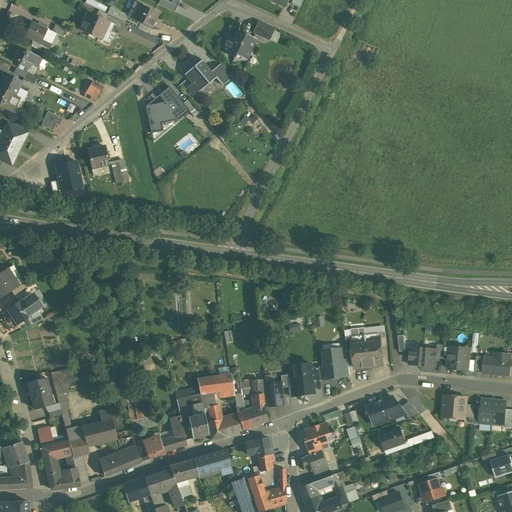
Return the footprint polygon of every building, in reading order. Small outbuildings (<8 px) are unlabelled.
[(179,2),(175,0),(173,0),(171,4),(162,0),(160,0),(158,5),(174,12),(179,2)] [(158,13),(141,5),(134,19),(133,20),(138,22),(150,28),(158,13)] [(111,9),(108,15),(122,22),(125,15),(111,9)] [(109,22),(87,12),(79,30),(101,41),(109,22)] [(134,19),(125,15),(122,22),(135,28),(138,22),(133,20),(134,19)] [(47,30),(31,22),(24,37),(40,44),(43,39),(47,30)] [(273,29),(259,22),(254,33),(268,40),(273,29)] [(64,30),(55,25),(51,32),(61,37),(64,30)] [(243,37),(236,34),(232,43),(226,40),(221,51),(235,57),(237,53),(246,58),(254,40),(244,35),(243,37)] [(57,46),(43,39),(40,44),(54,51),(57,46)] [(152,51),(163,43),(160,40),(149,47),(152,51)] [(41,58),(20,48),(13,62),(28,69),(30,65),(37,68),(41,58)] [(41,58),(37,68),(41,70),(46,61),(41,58)] [(211,72),(201,60),(184,75),(198,92),(216,78),(211,72)] [(232,78),(220,64),(211,72),(216,78),(222,86),(232,78)] [(36,77),(26,72),(23,79),(33,84),(36,77)] [(7,75),(0,89),(13,95),(15,96),(19,88),(22,82),(7,75)] [(103,88),(92,82),(84,96),(96,102),(103,88)] [(179,120),(189,111),(183,104),(169,87),(159,95),(164,102),(145,107),(151,133),(163,131),(161,123),(179,120)] [(0,89),(0,88),(0,106),(6,109),(13,95),(0,89)] [(28,93),(19,88),(15,96),(24,100),(28,93)] [(15,96),(13,95),(6,109),(17,115),(24,100),(15,96)] [(64,109),(65,99),(55,99),(54,108),(64,109)] [(199,113),(187,100),(183,104),(189,111),(194,117),(199,113)] [(63,119),(47,111),(41,124),(52,130),(55,125),(60,127),(63,119)] [(13,166),(27,134),(6,124),(0,137),(0,159),(2,161),(13,166)] [(104,146),(87,150),(91,169),(109,165),(104,146)] [(124,161),(111,164),(116,184),(128,181),(124,161)] [(61,192),(82,187),(76,162),(55,167),(59,181),(61,192)] [(63,198),(61,192),(59,181),(50,183),(54,200),(63,198)] [(23,282),(12,266),(6,270),(17,286),(23,282)] [(6,270),(0,273),(0,298),(11,291),(17,287),(17,286),(6,270)] [(23,282),(17,286),(17,287),(11,291),(15,298),(28,289),(23,282)] [(27,297),(7,310),(17,324),(36,311),(27,297)] [(46,318),(41,310),(37,313),(41,320),(46,318)] [(36,311),(26,318),(27,320),(27,321),(30,326),(41,320),(37,313),(36,311)] [(323,316),(314,317),(315,326),(324,326),(323,316)] [(288,319),(289,331),(301,330),(300,318),(288,319)] [(364,329),(351,330),(351,337),(352,337),(365,335),(365,330),(364,330),(364,329)] [(230,331),(223,333),(225,344),(232,342),(230,331)] [(385,333),(379,334),(379,338),(380,338),(381,347),(387,346),(385,333)] [(379,334),(365,335),(369,367),(383,365),(381,347),(380,338),(379,338),(379,334)] [(365,335),(352,337),(352,341),(353,350),(355,369),(369,367),(365,335)] [(470,349),(449,347),(447,368),(468,370),(470,349)] [(424,349),(411,348),(409,365),(422,366),(424,349)] [(436,350),(424,349),(422,366),(435,367),(436,359),(436,350)] [(341,351),(332,352),(329,355),(324,356),(325,367),(327,379),(327,378),(344,377),(342,361),(341,351)] [(499,359),(484,358),(483,371),(483,373),(509,376),(510,355),(500,354),(499,359)] [(484,358),(476,357),(475,371),(483,371),(484,358)] [(311,364),(301,365),(299,368),(300,370),(294,371),(295,378),(297,395),(315,393),(312,368),(311,364)] [(78,367),(50,374),(57,397),(65,395),(61,382),(80,377),(78,367)] [(319,367),(312,368),(314,380),(321,380),(319,367)] [(230,375),(197,380),(200,395),(211,393),(233,390),(232,384),(230,375)] [(45,378),(28,383),(35,410),(53,405),(45,378)] [(295,378),(287,378),(288,387),(289,396),(297,395),(295,378)] [(261,380),(252,381),(253,393),(254,399),(263,398),(261,380)] [(252,381),(239,383),(240,389),(240,391),(241,394),(253,393),(252,381)] [(281,382),(264,384),(266,407),(284,405),(282,388),(281,382)] [(239,383),(232,384),(233,390),(233,392),(240,391),(240,389),(239,383)] [(211,393),(200,395),(203,409),(208,408),(214,406),(211,393)] [(200,395),(191,397),(192,402),(193,409),(199,411),(199,415),(204,414),(203,409),(200,395)] [(466,398),(444,396),(444,405),(443,405),(443,406),(444,406),(443,415),(449,415),(449,419),(451,421),(456,422),(458,420),(458,419),(464,419),(466,405),(466,398)] [(191,397),(176,400),(177,405),(180,404),(184,403),(184,404),(192,402),(191,397)] [(393,397),(367,406),(371,416),(375,414),(379,424),(405,414),(406,414),(401,408),(393,397)] [(263,398),(254,399),(255,404),(249,405),(250,411),(245,413),(250,427),(268,422),(263,407),(263,398)] [(494,401),(481,399),(481,407),(479,424),(480,424),(492,425),(494,401)] [(409,401),(401,408),(406,414),(405,414),(409,419),(420,415),(409,401)] [(506,402),(494,401),(492,425),(504,426),(506,410),(506,402)] [(140,402),(133,404),(136,419),(143,418),(140,402)] [(217,405),(214,406),(208,408),(211,421),(220,419),(220,418),(217,405)] [(244,405),(235,406),(236,413),(242,430),(250,427),(245,413),(244,405)] [(475,406),(466,405),(464,419),(465,419),(464,423),(473,424),(475,407),(475,406)] [(117,408),(109,410),(114,430),(123,428),(117,408)] [(60,409),(48,413),(50,418),(61,415),(60,409)] [(104,411),(98,413),(101,422),(81,427),(86,447),(87,447),(116,439),(114,430),(109,410),(104,411)] [(353,411),(345,413),(347,424),(355,422),(353,411)] [(173,437),(166,439),(169,450),(187,445),(179,412),(168,414),(173,437)] [(232,415),(226,416),(231,433),(242,430),(236,413),(232,415)] [(199,415),(188,418),(192,439),(208,435),(204,414),(199,415)] [(231,433),(226,416),(220,418),(220,419),(224,436),(231,433)] [(136,419),(129,421),(133,432),(147,428),(145,421),(144,418),(143,418),(136,419)] [(155,418),(145,421),(147,428),(157,424),(155,418)] [(211,421),(207,422),(211,441),(224,437),(224,436),(220,419),(211,421)] [(326,424),(306,431),(309,440),(306,441),(309,449),(320,445),(328,442),(325,436),(330,434),(326,424)] [(346,429),(354,448),(363,445),(355,425),(346,429)] [(49,427),(37,430),(41,448),(54,445),(52,438),(49,427)] [(81,427),(66,431),(67,435),(68,441),(71,453),(72,456),(79,454),(88,452),(87,447),(86,447),(81,427)] [(130,429),(115,433),(121,453),(122,453),(134,449),(135,448),(130,429)] [(401,429),(379,436),(385,450),(406,442),(401,429)] [(67,435),(52,438),(54,445),(68,441),(67,435)] [(421,436),(407,441),(410,447),(423,442),(421,436)] [(160,438),(151,440),(151,438),(142,440),(145,449),(147,452),(150,459),(164,454),(164,452),(160,438)] [(269,438),(255,441),(259,457),(272,454),(269,438)] [(54,445),(41,448),(44,460),(53,458),(65,455),(71,453),(68,441),(54,445)] [(255,441),(246,443),(248,455),(255,453),(256,457),(259,457),(255,441)] [(4,448),(3,448),(5,455),(10,468),(20,465),(28,462),(21,442),(4,448)] [(320,445),(309,449),(311,455),(322,451),(320,445)] [(134,449),(122,453),(125,459),(111,464),(115,473),(140,463),(134,449)] [(226,450),(193,460),(198,477),(230,467),(226,450)] [(322,451),(300,459),(303,467),(309,465),(312,472),(314,471),(327,466),(322,451)] [(147,452),(138,455),(141,463),(150,459),(147,452)] [(71,453),(65,455),(69,470),(76,470),(72,456),(71,453)] [(495,453),(482,457),(484,463),(490,461),(497,458),(495,453)] [(79,454),(72,456),(76,470),(80,486),(88,483),(79,454)] [(272,454),(259,457),(259,461),(260,466),(262,472),(267,470),(267,467),(271,466),(270,462),(273,461),(272,454)] [(497,458),(490,461),(495,478),(511,473),(511,463),(509,455),(497,458)] [(109,457),(101,461),(105,477),(115,473),(111,464),(109,457)] [(58,480),(53,458),(44,460),(51,490),(66,488),(65,479),(58,480)] [(193,460),(170,467),(170,469),(174,484),(198,477),(193,460)] [(28,462),(20,465),(21,479),(22,479),(30,478),(29,463),(28,462)] [(327,466),(314,471),(316,476),(329,472),(327,466)] [(170,469),(144,478),(150,494),(171,487),(175,486),(174,484),(170,469)] [(69,470),(63,471),(65,479),(66,488),(80,486),(76,470),(69,470)] [(343,472),(337,474),(339,481),(341,481),(345,479),(343,472)] [(439,473),(427,476),(429,482),(437,479),(441,478),(439,473)] [(337,474),(319,481),(321,489),(333,484),(340,482),(339,481),(337,474)] [(92,489),(103,485),(100,475),(89,479),(92,489)] [(247,476),(242,478),(249,500),(255,498),(248,479),(247,476)] [(279,489),(264,494),(258,476),(248,479),(255,498),(259,511),(285,504),(285,488),(279,489)] [(21,479),(0,479),(0,489),(31,488),(31,487),(30,478),(22,479),(21,479)] [(144,478),(122,486),(128,502),(143,497),(150,494),(144,478)] [(242,479),(234,482),(242,511),(252,511),(254,511),(242,479)] [(429,482),(420,485),(426,502),(445,495),(443,489),(440,490),(437,479),(429,482)] [(319,481),(300,488),(305,501),(318,496),(316,492),(318,489),(321,489),(319,481)] [(340,482),(333,484),(335,489),(343,486),(341,481),(339,481),(340,482)] [(176,488),(175,486),(171,487),(171,488),(170,491),(176,508),(179,507),(183,506),(181,502),(180,498),(176,488)] [(188,486),(181,487),(181,486),(176,488),(180,498),(191,494),(188,486)] [(343,486),(335,489),(338,497),(341,505),(349,503),(345,493),(343,487),(343,486)] [(509,486),(492,492),(493,498),(497,496),(511,492),(509,486)] [(387,491),(372,496),(374,502),(380,499),(389,496),(387,491)] [(511,511),(511,491),(511,492),(497,496),(501,509),(505,508),(506,511),(511,511)] [(389,496),(380,499),(384,511),(395,511),(405,508),(399,492),(389,496)] [(155,509),(150,494),(143,497),(148,511),(154,509),(155,509)] [(318,496),(305,501),(308,511),(325,511),(322,503),(320,504),(318,496)] [(338,497),(322,503),(325,511),(328,511),(342,507),(341,505),(338,497)] [(449,500),(432,506),(434,511),(446,511),(447,511),(452,510),(449,500)] [(27,511),(27,502),(0,503),(0,511),(27,511)]
